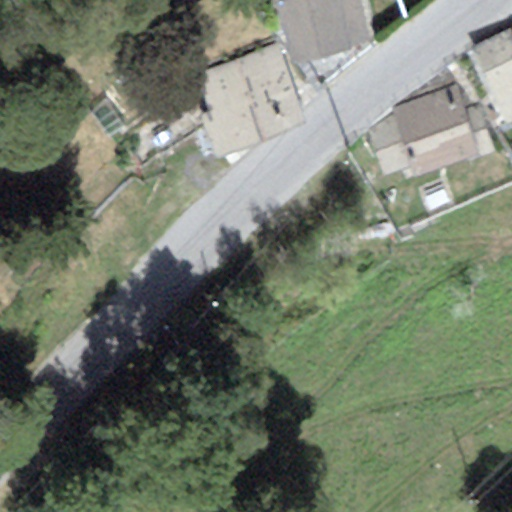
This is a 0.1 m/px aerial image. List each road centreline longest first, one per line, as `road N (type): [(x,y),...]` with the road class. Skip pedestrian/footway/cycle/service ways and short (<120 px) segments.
road 1 (tertiary): [(0,460),(230,206),(472,0)]
road 2 (track): [(511,385),(418,400),(266,442),(419,292),(511,245)]
road 3 (track): [(511,241),(390,245),(165,277)]
road 4 (track): [(377,511),(511,406)]
